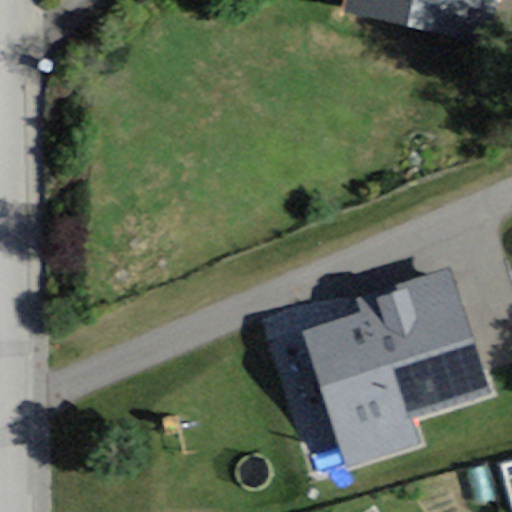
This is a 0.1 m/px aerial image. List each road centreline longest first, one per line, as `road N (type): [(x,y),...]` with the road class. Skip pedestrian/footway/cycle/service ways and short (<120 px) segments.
road 1 (unclassified): [(17,277),(8,0)]
road 2 (unclassified): [(20,511),(17,277)]
